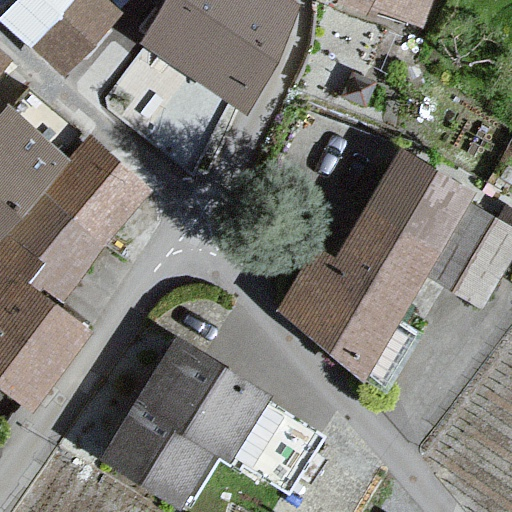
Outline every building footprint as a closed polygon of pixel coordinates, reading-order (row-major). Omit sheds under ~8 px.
[(0,0),(0,17),(75,80),(121,24),(127,0),(0,0)] [(157,0),(135,37),(231,95),(288,0),(157,0)] [(420,0),(379,0),(415,14),(420,0)] [(146,178),(85,130),(70,148),(4,97),(0,101),(0,375),(26,396),(89,315),(57,290),(146,178)] [(477,183),(403,140),(339,249),(317,236),(276,306),(370,361),(426,266),(478,297),(511,239),(511,223),(469,198),(477,183)] [(266,385),(169,327),(100,442),(184,492),(214,442),(227,450),(266,385)]
